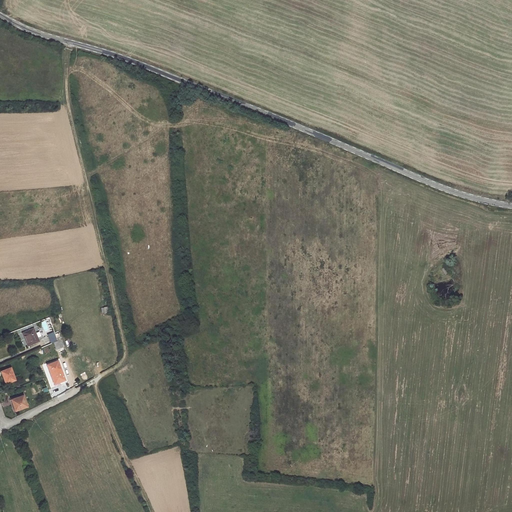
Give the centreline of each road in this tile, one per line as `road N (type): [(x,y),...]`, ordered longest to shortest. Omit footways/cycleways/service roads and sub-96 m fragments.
road 1 (unclassified): [(511,205),(417,178),(0,15)]
road 2 (track): [(94,384),(125,351),(66,101),(70,42)]
road 3 (track): [(94,384),(151,511)]
